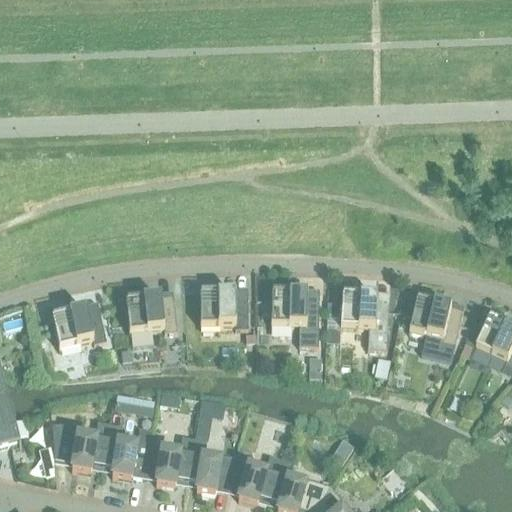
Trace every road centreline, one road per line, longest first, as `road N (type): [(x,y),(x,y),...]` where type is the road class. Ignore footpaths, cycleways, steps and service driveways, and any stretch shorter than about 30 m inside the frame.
road 1 (residential): [(511,299),(349,269),(104,279),(0,302)]
road 2 (residential): [(511,113),(0,130)]
